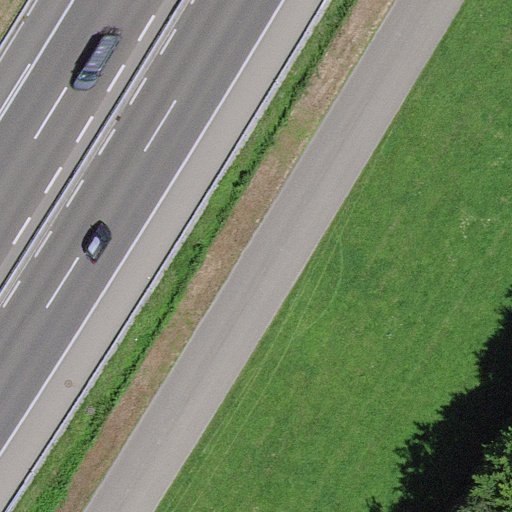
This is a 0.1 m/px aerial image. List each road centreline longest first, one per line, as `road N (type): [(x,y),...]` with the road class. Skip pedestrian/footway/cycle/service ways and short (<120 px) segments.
road 1 (unclassified): [(432,0),(118,511)]
road 2 (motorway): [(0,381),(237,0)]
road 3 (motorway): [(120,0),(0,195)]
